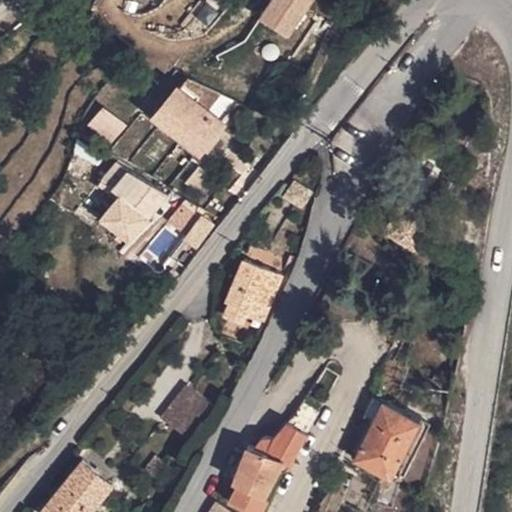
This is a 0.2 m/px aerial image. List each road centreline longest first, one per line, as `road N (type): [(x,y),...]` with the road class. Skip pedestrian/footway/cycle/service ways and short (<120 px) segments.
road 1 (secondary): [(418,0),(7,511)]
road 2 (residential): [(471,0),(368,148),(243,403)]
road 3 (residential): [(243,403),(279,404),(324,348),(345,346),(357,356),(283,511)]
road 4 (secondary): [(466,511),(511,217)]
road 5 (residential): [(243,403),(182,511)]
